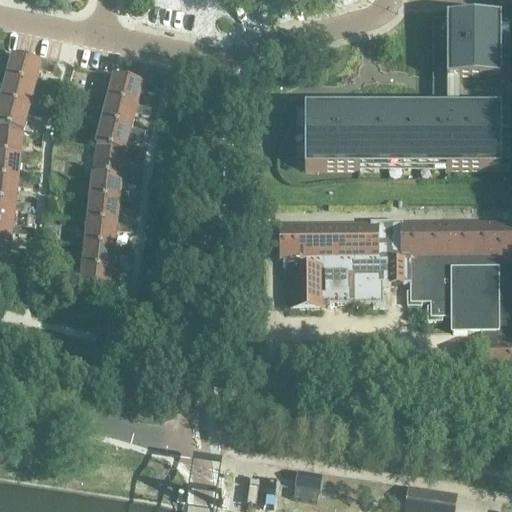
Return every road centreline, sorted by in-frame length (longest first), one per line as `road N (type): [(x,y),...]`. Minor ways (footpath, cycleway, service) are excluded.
road 1 (residential): [(180,441),(196,344),(216,59)]
road 2 (tertiary): [(0,395),(180,441)]
road 3 (residential): [(216,59),(356,22),(384,0)]
